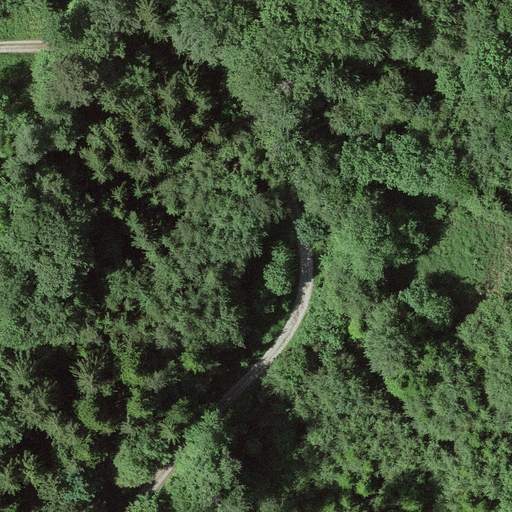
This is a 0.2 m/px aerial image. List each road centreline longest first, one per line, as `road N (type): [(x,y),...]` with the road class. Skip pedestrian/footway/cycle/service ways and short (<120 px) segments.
road 1 (track): [(198,51),(237,80),(263,124),(295,211),(307,289),(277,350),(193,434),(133,511)]
road 2 (track): [(0,44),(136,40),(198,51)]
